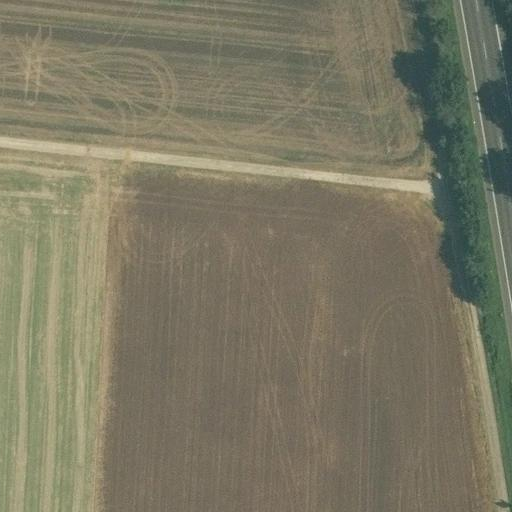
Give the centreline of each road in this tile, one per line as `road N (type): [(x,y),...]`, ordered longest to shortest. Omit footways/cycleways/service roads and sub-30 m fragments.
road 1 (track): [(502,511),(448,189),(0,144)]
road 2 (primary): [(473,0),(511,226)]
road 3 (track): [(448,189),(423,0)]
